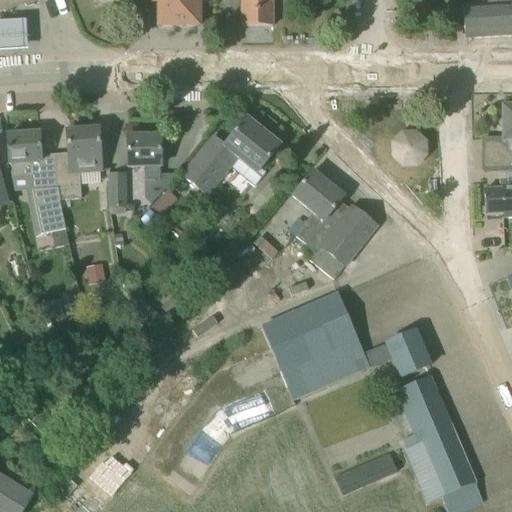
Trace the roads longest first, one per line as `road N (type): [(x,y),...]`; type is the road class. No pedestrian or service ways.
road 1 (secondary): [(0,76),(295,73)]
road 2 (residential): [(458,254),(314,118),(295,73)]
road 3 (residential): [(458,254),(449,73)]
road 4 (residential): [(511,389),(458,254)]
